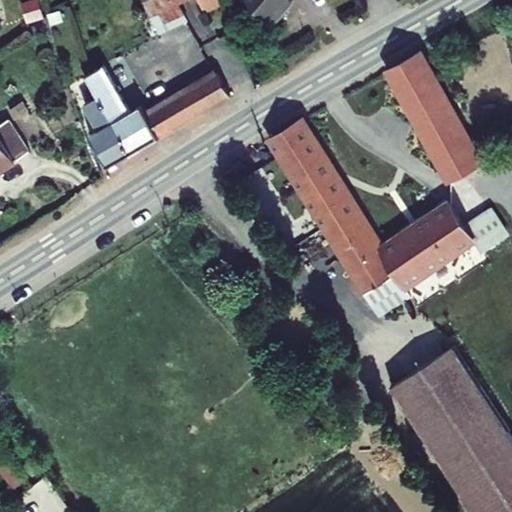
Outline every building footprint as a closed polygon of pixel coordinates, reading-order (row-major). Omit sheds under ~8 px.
[(154,0),(174,32),(184,49),(205,37),(197,21),(187,0),(154,0)] [(234,0),(210,0),(216,12),(236,3),(234,0)] [(270,30),(292,6),(286,1),(286,0),(242,0),(240,3),(270,30)] [(184,49),(174,32),(131,58),(123,62),(121,63),(132,81),(135,80),(173,56),(175,60),(187,53),(184,49)] [(424,50),(387,70),(456,172),(489,153),(434,61),(424,50)] [(133,110),(105,59),(87,70),(98,90),(132,152),(160,135),(146,111),(142,104),(133,110)] [(216,67),(146,111),(160,135),(185,120),(231,91),(219,72),(216,67)] [(93,136),(109,166),(130,153),(132,152),(98,90),(89,95),(92,101),(87,103),(101,132),(93,136)] [(471,198),(458,205),(390,246),(305,116),(267,140),(279,157),(369,288),(398,268),(407,280),(476,238),(489,250),(505,239),(482,211),(471,198)] [(0,168),(16,159),(0,131),(0,168)] [(511,187),(482,211),(505,239),(511,233),(511,187)] [(511,298),(446,340),(493,411),(511,399),(511,298)] [(511,511),(511,399),(493,411),(446,340),(407,365),(411,374),(446,429),(499,511),(511,511)]
